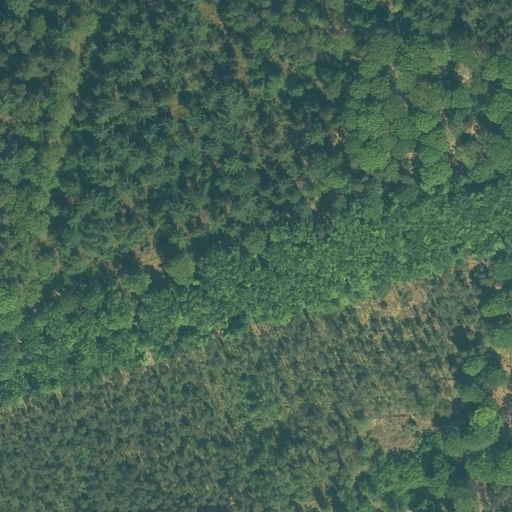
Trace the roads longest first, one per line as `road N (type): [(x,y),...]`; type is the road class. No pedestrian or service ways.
road 1 (track): [(0,305),(22,311),(511,142)]
road 2 (track): [(0,342),(22,311),(81,0)]
road 3 (track): [(511,105),(280,0)]
road 4 (track): [(464,453),(511,286)]
